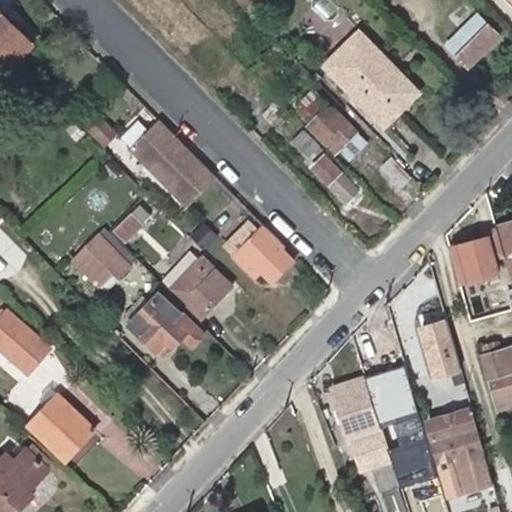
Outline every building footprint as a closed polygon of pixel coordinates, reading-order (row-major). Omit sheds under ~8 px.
[(238,0),(251,13),(262,0),(238,0)] [(0,76),(34,43),(0,10),(0,76)] [(469,42),(457,54),(468,66),(500,34),(482,14),(461,34),(469,42)] [(86,45),(73,31),(61,43),(75,56),(86,45)] [(360,33),(328,65),(384,126),(419,94),(360,33)] [(450,45),(457,54),(469,42),(461,34),(450,45)] [(262,58),(253,68),(266,79),(274,69),(262,58)] [(341,148),(358,131),(315,88),(299,105),(314,121),(311,126),(337,153),(341,148)] [(117,133),(99,115),(89,125),(107,144),(117,133)] [(188,204),(216,176),(158,117),(130,145),(188,204)] [(308,131),(296,142),(309,155),(319,144),(308,131)] [(367,141),(358,131),(341,148),(351,158),(367,141)] [(342,193),(354,183),(327,156),(316,166),(342,193)] [(412,177),(394,158),(383,168),(402,187),(412,177)] [(355,185),(354,183),(342,193),(343,194),(347,198),(358,188),(355,185)] [(132,213),(116,229),(126,240),(143,224),(132,213)] [(204,216),(192,228),(205,241),(217,229),(204,216)] [(285,245),(265,224),(236,253),(255,273),(261,268),(271,279),(293,259),(283,248),(285,245)] [(511,224),(495,229),(511,287),(511,224)] [(77,259),(100,282),(111,270),(117,276),(129,264),(101,237),(77,259)] [(197,261),(173,285),(202,316),(234,284),(214,266),(208,271),(197,261)] [(111,270),(100,282),(105,287),(117,276),(111,270)] [(166,337),(172,344),(186,329),(194,337),(202,329),(160,291),(148,305),(135,319),(132,322),(156,347),(166,337)] [(135,319),(148,305),(140,298),(128,312),(135,319)] [(442,354),(455,352),(447,321),(429,325),(431,337),(437,336),(442,354)] [(0,345),(29,368),(49,344),(23,322),(13,334),(0,323),(0,345)] [(164,354),(172,344),(166,337),(156,347),(164,354)] [(485,347),(487,354),(499,351),(496,343),(485,347)] [(511,346),(499,351),(487,354),(484,355),(501,414),(511,410),(511,346)] [(3,352),(0,355),(0,363),(2,366),(9,357),(3,352)] [(351,441),(383,430),(365,375),(333,386),(351,441)] [(76,436),(81,442),(94,428),(59,393),(49,402),(44,396),(40,401),(45,406),(30,422),(58,452),(76,436)] [(406,463),(422,457),(419,448),(404,399),(387,405),(402,452),(406,463)] [(440,461),(484,450),(472,407),(428,418),(440,461)] [(64,458),(81,442),(76,436),(58,452),(64,458)] [(10,453),(0,462),(0,511),(15,511),(34,492),(30,490),(47,468),(27,451),(18,459),(10,453)] [(398,476),(425,468),(422,457),(406,463),(402,452),(391,455),(398,476)] [(372,463),(379,489),(394,484),(386,459),(372,463)] [(250,467),(241,460),(233,468),(242,475),(250,467)] [(481,492),(491,489),(487,477),(483,463),(476,465),(474,466),(478,479),(481,492)] [(478,479),(474,466),(464,469),(468,482),(478,479)]
